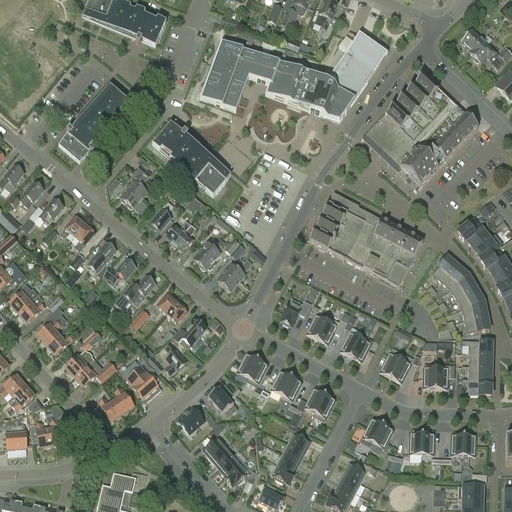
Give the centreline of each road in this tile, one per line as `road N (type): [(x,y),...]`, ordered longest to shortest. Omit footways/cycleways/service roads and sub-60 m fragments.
road 1 (residential): [(242,330),(320,177),(420,47)]
road 2 (residential): [(242,330),(0,127)]
road 3 (residential): [(98,451),(0,327)]
road 4 (residential): [(499,415),(405,413),(358,391)]
road 5 (residential): [(297,511),(358,391)]
road 6 (residential): [(153,426),(221,364),(242,330)]
road 7 (residential): [(358,391),(242,330)]
road 8 (residential): [(511,137),(420,47)]
